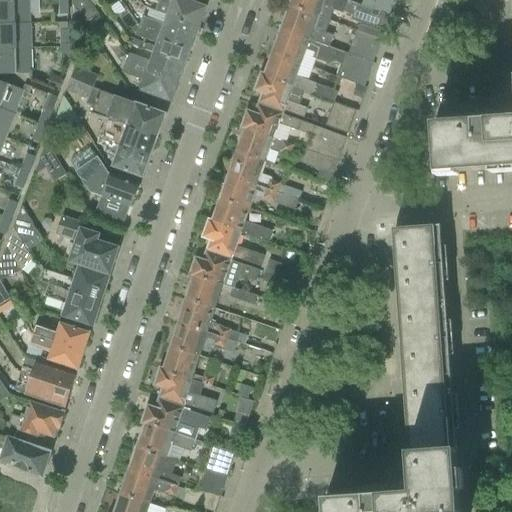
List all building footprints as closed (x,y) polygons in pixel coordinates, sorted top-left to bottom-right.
[(0,0),(0,25),(30,24),(28,0),(0,0)] [(68,0),(58,0),(59,15),(69,15),(68,0)] [(72,0),(72,6),(85,24),(87,23),(99,13),(88,0),(72,0)] [(151,0),(159,3),(156,12),(167,16),(198,27),(205,8),(183,0),(151,0)] [(292,0),(291,6),(319,16),(319,17),(328,20),(330,21),(333,10),(342,13),(343,10),(346,1),(343,0),(292,0)] [(363,0),(362,5),(390,15),(394,0),(363,0)] [(357,4),(351,21),(359,24),(357,31),(381,40),(384,33),(389,17),(390,15),(362,5),(357,3),(357,4)] [(288,18),(284,30),(330,46),(334,35),(324,31),(328,20),(319,17),(319,16),(291,6),(287,18),(288,18)] [(143,16),(139,26),(191,46),(198,27),(167,16),(164,24),(143,16)] [(0,25),(0,50),(31,49),(30,24),(0,25)] [(133,40),(131,46),(153,54),(153,53),(185,64),(191,46),(139,26),(135,36),(156,44),(155,48),(133,40)] [(278,40),(274,53),(302,63),(306,51),(315,54),(313,59),(316,60),(320,62),(328,65),(334,62),(341,64),(335,78),(364,88),(373,63),(348,53),(330,46),(284,30),(280,41),(278,40)] [(69,31),(59,31),(60,48),(68,48),(70,48),(69,31)] [(348,53),(373,63),(381,40),(356,31),(348,53)] [(60,48),(60,65),(70,65),(70,48),(68,48),(60,48)] [(31,49),(0,50),(0,75),(31,74),(31,49)] [(128,54),(125,64),(178,83),(185,64),(153,53),(153,54),(150,62),(128,54)] [(267,76),(267,77),(294,86),(293,88),(305,92),(330,101),(334,91),(316,84),(308,82),(297,78),(302,63),(274,53),(269,65),(271,66),(267,76)] [(178,83),(125,64),(122,73),(143,81),(139,91),(171,102),(178,83)] [(75,69),(71,80),(82,84),(92,87),(96,77),(75,69)] [(50,75),(47,86),(58,89),(61,78),(50,75)] [(264,76),(258,91),(266,93),(263,103),(282,110),(285,111),(284,112),(304,118),(307,109),(299,106),(305,92),(293,88),(294,86),(267,77),(264,76)] [(71,80),(67,92),(77,97),(82,84),(71,80)] [(0,82),(0,109),(14,115),(22,94),(28,96),(31,88),(24,86),(22,91),(7,85),(0,82)] [(82,84),(77,97),(87,101),(92,88),(92,87),(82,84)] [(356,86),(352,96),(362,99),(366,89),(356,86)] [(87,101),(86,105),(94,108),(100,91),(92,88),(87,101)] [(92,114),(126,126),(158,138),(166,116),(100,91),(94,108),(92,114)] [(324,126),(348,135),(356,111),(346,108),(336,104),(332,103),(324,126)] [(250,113),(245,128),(248,130),(275,139),(278,130),(280,125),(291,129),(310,135),(305,150),(338,161),(346,139),(314,127),(261,107),(258,116),(250,113)] [(0,109),(0,136),(5,138),(14,115),(0,109)] [(43,109),(37,124),(47,128),(53,112),(43,109)] [(434,124),(433,124),(436,174),(458,172),(491,170),(511,168),(511,118),(511,119),(500,119),(495,120),(434,124)] [(37,124),(31,140),(41,144),(47,128),(37,124)] [(103,127),(99,139),(151,158),(158,138),(126,126),(123,134),(103,127)] [(242,139),(238,152),(266,163),(267,162),(270,154),(271,149),(280,152),(291,155),(291,154),(294,147),(294,146),(286,143),(275,139),(248,130),(245,140),(242,139)] [(151,158),(99,139),(97,144),(105,147),(104,152),(115,156),(112,167),(143,178),(151,158)] [(46,143),(40,159),(46,169),(50,176),(62,169),(46,143)] [(338,161),(305,150),(300,163),(333,175),(338,161)] [(235,165),(231,176),(278,193),(281,185),(270,181),(271,178),(262,175),(263,171),(265,168),(266,163),(238,152),(233,164),(235,165)] [(26,154),(20,170),(29,174),(35,158),(26,154)] [(97,159),(77,173),(91,194),(104,198),(99,213),(124,222),(129,207),(130,207),(133,208),(140,187),(121,180),(107,174),(97,159)] [(20,170),(13,187),(23,190),(29,174),(20,170)] [(225,187),(221,199),(250,210),(255,197),(264,200),(264,199),(274,202),(295,210),(299,201),(278,193),(231,176),(227,188),(225,187)] [(281,185),(278,193),(299,201),(302,193),(281,185)] [(218,213),(214,224),(241,233),(241,234),(241,235),(268,244),(272,232),(245,223),(250,210),(221,199),(216,212),(218,213)] [(8,200),(2,217),(11,220),(17,204),(8,200)] [(22,207),(15,226),(29,251),(41,239),(22,207)] [(64,260),(92,269),(111,275),(120,249),(98,242),(100,236),(82,230),(84,224),(62,216),(56,235),(71,240),(64,260)] [(2,217),(0,221),(0,234),(5,236),(11,220),(2,217)] [(211,223),(206,238),(213,241),(210,250),(229,256),(233,257),(261,267),(265,256),(237,246),(240,237),(241,235),(241,234),(241,233),(214,224),(211,223)] [(7,246),(6,249),(20,273),(22,271),(33,258),(29,251),(15,226),(7,246)] [(397,229),(392,229),(398,305),(402,304),(439,302),(446,301),(440,226),(433,226),(397,229)] [(6,249),(0,264),(0,281),(20,273),(6,249)] [(198,261),(193,275),(196,277),(224,286),(234,289),(238,276),(256,282),(260,271),(231,261),(228,260),(209,254),(206,263),(198,261)] [(269,261),(265,271),(296,282),(300,271),(269,261)] [(38,281),(48,285),(102,302),(110,279),(77,268),(73,280),(52,273),(42,269),(38,281)] [(265,271),(262,282),(292,292),(293,292),(296,282),(265,271)] [(191,287),(187,300),(216,310),(219,300),(222,292),(230,294),(228,297),(240,301),(248,304),(254,306),(257,297),(243,292),(234,289),(224,286),(196,277),(194,284),(193,288),(191,287)] [(0,308),(10,303),(0,283),(0,308)] [(102,302),(48,285),(44,297),(65,304),(61,315),(94,326),(102,302)] [(184,313),(180,324),(226,339),(236,343),(237,342),(239,335),(230,331),(219,328),(218,332),(209,329),(212,322),(214,315),(216,310),(187,300),(182,312),(184,313)] [(398,305),(403,379),(408,379),(444,376),(451,375),(446,301),(439,302),(402,304),(398,305)] [(36,326),(33,335),(85,352),(91,333),(60,323),(56,333),(36,326)] [(175,335),(170,347),(200,357),(206,340),(215,343),(214,346),(224,349),(223,350),(233,353),(236,343),(226,339),(180,324),(176,335),(175,335)] [(85,352),(33,335),(29,345),(50,352),(48,361),(79,371),(85,352)] [(161,370),(192,381),(203,385),(211,387),(214,379),(203,375),(202,379),(194,376),(195,372),(196,369),(200,357),(170,347),(166,359),(168,360),(164,371),(161,370)] [(28,359),(17,390),(27,393),(26,395),(29,396),(47,402),(66,408),(78,375),(59,369),(43,364),(36,361),(28,359)] [(161,370),(156,385),(163,388),(160,397),(179,404),(211,415),(215,403),(199,398),(203,385),(192,381),(161,370)] [(408,379),(403,379),(408,455),(413,454),(449,452),(456,451),(451,375),(444,376),(408,379)] [(0,382),(0,402),(9,396),(0,382)] [(240,385),(237,395),(247,399),(251,389),(240,385)] [(148,407),(143,422),(194,439),(195,440),(199,429),(206,431),(210,419),(208,419),(183,410),(183,409),(182,408),(178,407),(159,400),(156,410),(148,407)] [(11,416),(9,425),(18,431),(38,437),(38,436),(40,432),(57,438),(65,413),(46,407),(30,402),(25,417),(21,416),(20,418),(12,416),(11,416)] [(237,413),(234,422),(246,426),(248,417),(237,413)] [(141,434),(137,446),(167,457),(170,446),(190,452),(194,439),(143,422),(143,423),(146,424),(143,435),(141,434)] [(2,461),(42,480),(51,453),(14,441),(0,436),(0,447),(6,449),(2,461)] [(225,443),(223,450),(236,454),(240,442),(233,439),(225,443)] [(135,460),(131,471),(178,488),(181,479),(171,475),(176,461),(166,458),(167,457),(137,446),(133,459),(135,460)] [(204,469),(228,477),(236,454),(223,450),(212,447),(204,469)] [(411,493),(325,499),(325,511),(460,511),(459,491),(463,491),(462,470),(458,470),(456,451),(408,455),(411,493)] [(204,469),(196,492),(214,496),(215,496),(221,497),(222,493),(228,477),(204,469)] [(125,481),(121,494),(150,504),(154,491),(164,494),(167,496),(174,498),(177,489),(178,488),(131,471),(127,482),(125,481)] [(186,489),(182,503),(209,511),(214,496),(196,492),(195,491),(186,490),(186,489)] [(118,507),(116,511),(146,511),(150,504),(121,494),(117,506),(118,507)]
